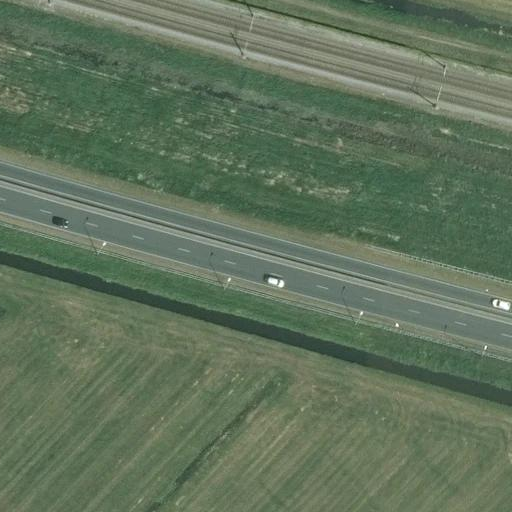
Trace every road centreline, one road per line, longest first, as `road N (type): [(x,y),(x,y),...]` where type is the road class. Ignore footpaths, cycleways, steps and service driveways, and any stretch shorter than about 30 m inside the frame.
road 1 (trunk): [(511,308),(0,170)]
road 2 (trunk): [(0,199),(511,337)]
